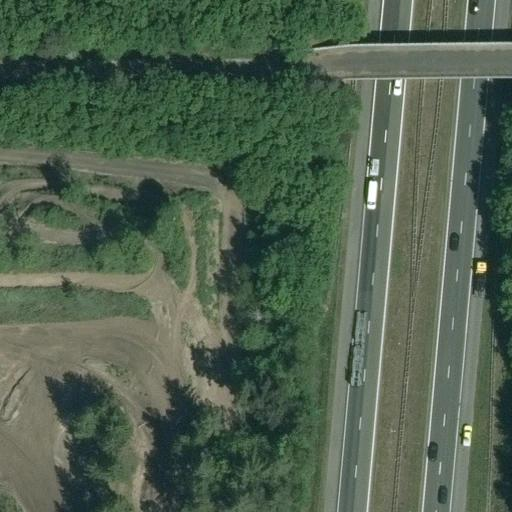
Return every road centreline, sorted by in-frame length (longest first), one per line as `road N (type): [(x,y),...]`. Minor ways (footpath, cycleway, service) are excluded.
road 1 (track): [(215,511),(231,230),(226,192),(176,168),(0,153)]
road 2 (motorway): [(398,0),(353,511)]
road 3 (motorway): [(433,511),(478,0)]
road 4 (unclassified): [(0,72),(511,65)]
road 5 (track): [(224,366),(137,323),(0,325)]
